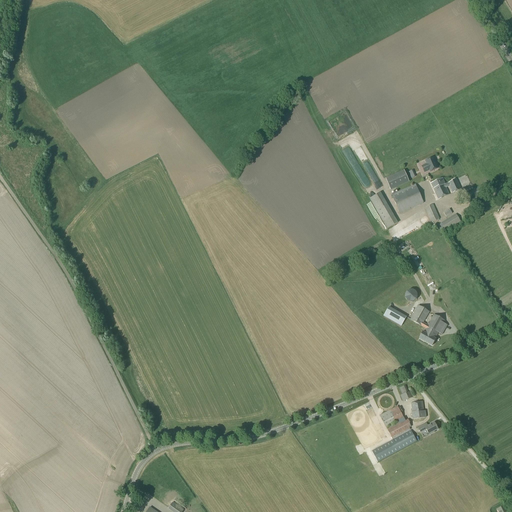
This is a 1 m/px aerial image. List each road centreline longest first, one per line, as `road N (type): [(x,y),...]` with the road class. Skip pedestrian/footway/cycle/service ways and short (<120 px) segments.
road 1 (tertiary): [(155,451),(287,426),(469,352),(511,324)]
road 2 (unclassified): [(155,451),(70,280),(0,176)]
road 3 (track): [(511,501),(410,376)]
